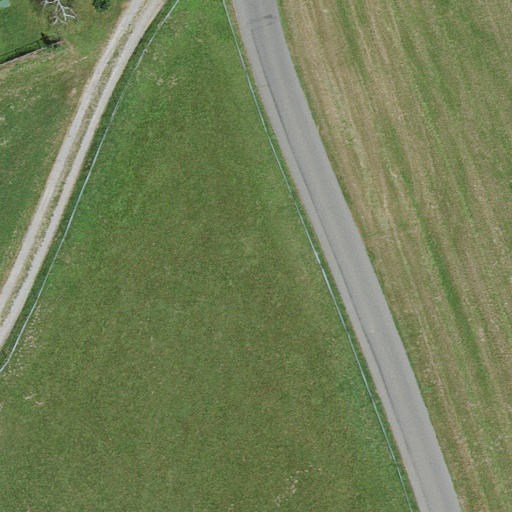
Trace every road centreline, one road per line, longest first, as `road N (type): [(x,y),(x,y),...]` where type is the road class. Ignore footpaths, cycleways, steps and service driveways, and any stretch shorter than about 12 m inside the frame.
road 1 (unclassified): [(255,0),(255,34),(432,511)]
road 2 (track): [(0,297),(30,249),(138,0)]
